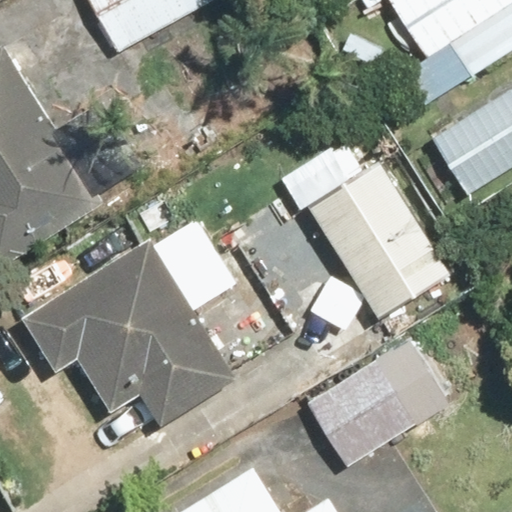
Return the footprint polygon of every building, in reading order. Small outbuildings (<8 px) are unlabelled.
[(95,0),(123,52),(218,0),(95,0)] [(456,42),(483,78),(511,57),(511,0),(397,0),(437,56),(456,42)] [(0,257),(10,273),(114,205),(12,48),(0,55),(0,257)] [(511,177),(511,92),(442,139),(482,198),(511,177)] [(461,276),(392,162),(318,206),(386,320),(461,276)] [(150,399),(162,419),(237,376),(160,244),(35,317),(67,373),(91,359),(123,414),(150,399)] [(457,407),(418,342),(318,403),(357,467),(457,407)] [(444,511),(430,489),(393,511),(339,511),(334,504),(321,511),(294,511),(265,465),(189,511),(444,511)]
